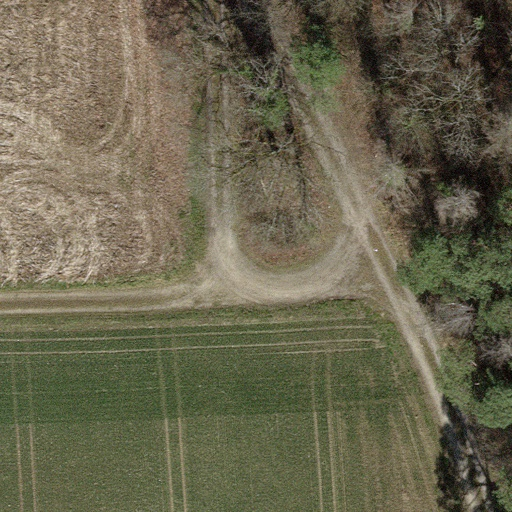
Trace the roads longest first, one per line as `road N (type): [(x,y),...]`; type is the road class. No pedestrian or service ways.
road 1 (track): [(0,304),(229,292),(219,0)]
road 2 (track): [(229,292),(311,285),(386,266),(484,511)]
road 3 (track): [(256,0),(386,266)]
